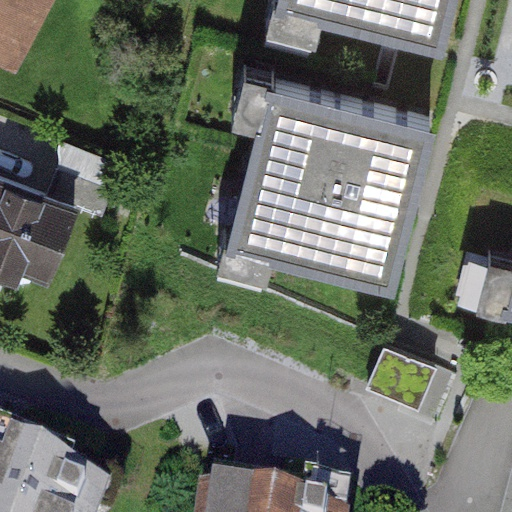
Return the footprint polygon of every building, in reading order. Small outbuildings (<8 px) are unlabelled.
[(42,0),(0,0),(0,46),(16,54),(42,0)] [(309,0),(442,33),(450,0),(309,0)] [(432,118),(273,77),(233,232),(392,273),(432,118)] [(69,206),(0,174),(0,296),(23,307),(69,206)] [(372,376),(426,397),(444,348),(390,327),(372,376)] [(99,511),(117,464),(0,421),(0,511),(99,511)] [(356,511),(361,487),(219,464),(211,511),(356,511)]
